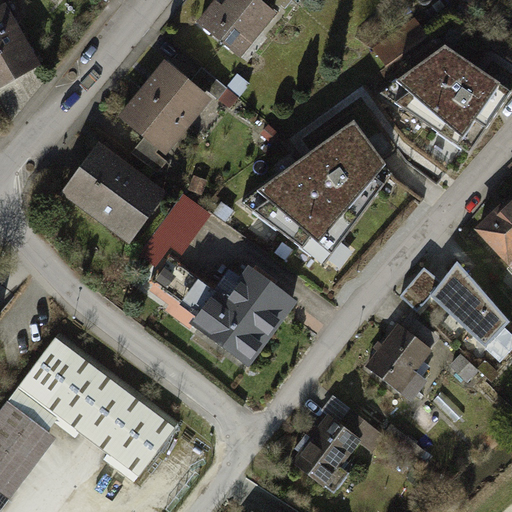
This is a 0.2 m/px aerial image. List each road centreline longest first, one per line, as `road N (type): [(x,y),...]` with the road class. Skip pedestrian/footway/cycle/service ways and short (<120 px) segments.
road 1 (residential): [(511,140),(257,441)]
road 2 (residential): [(0,208),(84,305),(257,441)]
road 3 (residential): [(0,182),(145,0)]
